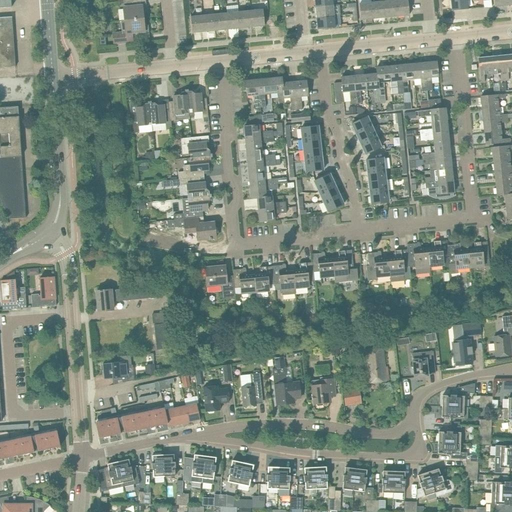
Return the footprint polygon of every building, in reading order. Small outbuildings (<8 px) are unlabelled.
[(145,0),(138,0),(123,2),(124,8),(123,8),(125,21),(143,19),(142,12),(147,12),(145,0)] [(395,0),(383,2),(384,18),(396,16),(395,0)] [(407,0),(398,0),(395,0),(396,16),(409,15),(407,0)] [(468,9),(466,0),(450,0),(451,11),(468,9)] [(384,18),(383,2),(371,3),(372,19),(384,18)] [(372,19),(371,3),(359,4),(360,20),(372,19)] [(334,16),(333,5),(315,7),(316,18),(334,16)] [(263,10),(250,11),(252,27),(264,26),(263,10)] [(252,27),(250,11),(239,12),(240,28),(252,27)] [(239,12),(226,13),(228,29),(240,28),(239,12)] [(226,13),(215,14),(216,30),(228,29),(226,13)] [(215,14),(203,16),(204,32),(216,30),(215,14)] [(204,32),(203,16),(190,17),(192,33),(204,32)] [(335,27),(334,16),(316,18),(317,29),(335,27)] [(0,67),(5,67),(15,67),(12,17),(0,17),(0,67)] [(143,19),(125,21),(126,32),(113,33),(114,44),(133,43),(133,39),(149,37),(148,25),(143,25),(143,19)] [(511,55),(503,56),(505,80),(509,80),(509,72),(511,71),(511,55)] [(503,56),(491,57),(492,74),(500,73),(501,81),(505,80),(503,56)] [(492,74),(491,57),(478,58),(480,83),(486,82),(485,74),(492,74)] [(424,63),(427,91),(432,90),(431,78),(438,77),(436,62),(424,63)] [(424,63),(412,64),(414,80),(414,86),(420,86),(421,91),(427,91),(424,63)] [(412,64),(400,65),(403,94),(408,94),(406,81),(414,80),(412,64)] [(403,94),(400,65),(388,67),(389,82),(396,82),(397,95),(403,94)] [(389,82),(388,67),(376,68),(377,74),(379,96),(384,96),(383,83),(389,82)] [(377,74),(364,75),(366,91),(373,90),(374,103),(380,102),(379,96),(377,74)] [(366,91),(364,75),(352,76),(355,105),(361,104),(360,91),(366,91)] [(355,105),(352,76),(341,77),(342,93),(349,92),(350,104),(349,105),(350,105),(355,105)] [(284,99),(282,83),(281,77),(269,78),(271,94),(277,93),(278,106),(284,106),(283,99),(284,99)] [(271,94),(269,78),(257,80),(260,108),(265,107),(264,94),(271,94)] [(260,108),(257,80),(245,81),(247,96),(253,95),(255,108),(260,108)] [(306,81),(293,82),(296,110),(302,109),(301,97),(308,96),(306,81)] [(293,82),(282,83),(284,99),(290,98),(291,111),(296,110),(293,82)] [(193,116),(192,112),(202,111),(202,118),(208,117),(206,98),(201,99),(201,93),(194,94),(192,92),(192,89),(186,90),(189,116),(193,116)] [(189,116),(186,90),(181,90),(181,93),(179,96),(173,96),(173,101),(168,102),(169,110),(171,129),(171,121),(176,121),(175,114),(184,113),(185,117),(189,116)] [(482,109),(499,107),(498,99),(506,99),(505,94),(480,96),(482,109)] [(440,99),(428,100),(428,101),(429,107),(441,106),(440,99)] [(151,121),(149,101),(144,102),(144,105),(142,107),(136,108),(136,113),(131,114),(133,133),(139,132),(138,126),(148,125),(147,121),(151,121)] [(155,101),(149,101),(151,121),(155,120),(156,124),(165,123),(166,130),(171,129),(169,110),(164,110),(164,105),(157,106),(155,104),(155,101)] [(0,167),(22,166),(18,106),(0,107),(0,167)] [(499,107),(482,109),(483,121),(508,119),(508,118),(507,115),(499,116),(499,107)] [(431,122),(447,121),(445,108),(417,111),(417,117),(430,116),(431,122)] [(356,135),(372,127),(367,117),(351,124),(356,135)] [(508,122),(508,119),(483,121),(484,133),(501,131),(500,123),(508,122)] [(447,121),(431,122),(431,129),(419,130),(419,136),(448,133),(447,121)] [(245,139),(272,136),(272,131),(260,133),(259,125),(244,127),(245,139)] [(302,140),(319,138),(318,126),(300,128),(302,140)] [(376,137),(372,127),(356,135),(360,144),(376,137)] [(501,131),(484,133),(485,145),(495,144),(510,143),(510,139),(502,140),(501,131)] [(449,145),(448,133),(419,136),(420,141),(432,140),(433,146),(449,145)] [(273,142),(272,136),(245,139),(246,151),(261,150),(261,143),(273,142)] [(193,157),(212,155),(211,150),(209,150),(206,148),(205,142),(200,143),(200,137),(181,139),(181,146),(188,145),(189,155),(192,154),(193,157)] [(376,137),(360,144),(365,154),(381,147),(376,137)] [(321,148),(319,138),(302,140),(303,151),(321,148)] [(449,145),(433,146),(434,153),(421,154),(421,159),(450,156),(449,145)] [(493,160),(510,158),(509,150),(511,149),(511,145),(491,147),(493,160)] [(404,146),(400,146),(396,147),(396,152),(401,151),(402,167),(406,166),(404,146)] [(322,160),(321,148),(303,151),(304,162),(322,160)] [(261,150),(246,151),(247,163),(275,160),(274,155),(262,156),(261,150)] [(190,163),(190,166),(183,166),(184,173),(178,173),(179,180),(184,179),(200,177),(204,177),(203,170),(208,170),(208,164),(210,161),(212,161),(212,155),(193,157),(193,162),(190,163)] [(450,156),(421,159),(422,165),(435,164),(435,170),(451,169),(450,156)] [(367,171),(384,169),(383,158),(365,160),(367,171)] [(511,166),(510,158),(493,160),(494,172),(511,169),(511,166)] [(280,160),(275,160),(247,163),(248,175),(263,173),(263,167),(275,166),(280,166),(280,160)] [(323,170),(322,160),(304,162),(305,172),(323,170)] [(22,166),(0,167),(0,199),(9,219),(26,218),(22,166)] [(384,169),(367,171),(368,182),(386,180),(384,169)] [(451,169),(435,170),(436,177),(424,178),(425,183),(453,180),(451,169)] [(511,174),(511,169),(494,172),(495,183),(511,181),(511,179),(511,174)] [(264,180),(263,173),(248,175),(250,187),(277,184),(277,179),(264,180)] [(318,192),(335,185),(330,174),(313,182),(318,192)] [(184,179),(179,180),(180,186),(187,185),(188,195),(192,194),(192,198),(211,196),(210,190),(208,191),(205,189),(204,182),(201,183),(200,177),(184,179)] [(386,180),(368,182),(369,193),(387,190),(386,180)] [(453,180),(425,183),(425,189),(427,188),(428,195),(433,198),(438,199),(443,199),(449,198),(454,196),(453,193),(454,193),(453,180)] [(511,181),(495,183),(496,196),(504,195),(511,194),(511,181)] [(278,190),(277,184),(250,187),(251,199),(257,198),(266,197),(272,197),(271,190),(278,190)] [(335,185),(318,192),(323,202),(339,195),(335,185)] [(387,190),(369,193),(371,204),(388,202),(387,190)] [(343,204),(339,195),(323,202),(327,212),(343,204)] [(183,213),(174,214),(174,215),(167,216),(167,220),(200,217),(200,218),(203,217),(202,211),(207,210),(207,204),(209,201),(211,201),(211,196),(192,198),(193,202),(189,203),(190,212),(183,213)] [(266,197),(257,198),(258,210),(286,207),(285,202),(272,204),(272,197),(266,197)] [(286,213),(286,207),(258,210),(259,222),(274,221),(274,214),(286,213)] [(200,217),(167,220),(167,228),(185,227),(185,231),(190,230),(191,233),(196,232),(197,240),(215,238),(214,222),(201,224),(200,218),(200,217)] [(447,245),(447,240),(434,242),(434,248),(427,249),(429,266),(429,267),(449,265),(449,264),(448,258),(447,245)] [(468,250),(469,268),(482,267),(482,261),(489,260),(487,241),(474,243),(474,249),(468,250)] [(429,266),(427,249),(420,249),(420,243),(407,244),(407,249),(408,262),(415,262),(416,274),(429,272),(429,267),(429,266)] [(460,244),(447,245),(448,258),(449,264),(455,263),(456,269),(469,268),(468,250),(461,250),(460,244)] [(408,262),(407,249),(394,251),(395,257),(388,258),(389,276),(390,282),(410,281),(408,262)] [(332,258),(334,276),(334,282),(357,280),(356,268),(353,268),(351,250),(338,251),(339,258),(332,258)] [(389,276),(388,258),(381,258),(381,252),(367,253),(368,266),(366,266),(367,281),(377,280),(377,277),(389,276)] [(334,276),(332,258),(325,259),(324,253),(311,254),(312,262),(313,272),(320,271),(320,278),(334,276)] [(300,270),(293,270),(294,288),(307,287),(307,280),(314,280),(313,272),(312,262),(299,263),(300,270)] [(285,265),(272,266),(274,284),(280,283),(281,295),(295,294),(294,288),(293,270),(286,271),(285,265)] [(234,288),(233,277),(226,277),(225,266),(205,268),(207,286),(215,285),(215,286),(220,285),(222,300),(235,299),(234,288)] [(274,284),(272,266),(259,267),(260,274),(253,274),(254,293),(275,290),(274,284)] [(254,293),(253,274),(246,275),(246,269),(232,270),(233,277),(234,288),(241,287),(241,294),(247,293),(248,298),(249,299),(255,299),(254,293)] [(56,306),(54,277),(39,278),(40,296),(38,296),(38,294),(31,295),(32,307),(31,307),(31,308),(56,306)] [(15,280),(0,281),(2,310),(27,308),(27,307),(26,307),(25,295),(18,295),(18,297),(16,297),(15,280)] [(160,285),(99,291),(96,291),(98,311),(113,310),(112,302),(161,297),(160,285)] [(150,345),(165,344),(163,319),(148,320),(150,345)] [(456,365),(458,365),(458,367),(464,366),(464,365),(472,364),(469,340),(468,336),(481,335),(480,323),(462,324),(463,336),(464,336),(464,340),(454,341),(456,365)] [(435,333),(425,334),(426,342),(436,340),(435,333)] [(511,355),(510,345),(509,335),(503,336),(501,334),(497,334),(495,336),(493,337),(495,357),(511,355)] [(383,348),(364,350),(367,383),(389,381),(387,367),(385,367),(383,348)] [(428,374),(435,373),(432,352),(419,353),(420,360),(412,360),(414,378),(428,376),(428,374)] [(126,377),(127,382),(134,381),(134,375),(128,375),(127,365),(131,365),(130,355),(110,357),(111,363),(103,364),(104,379),(126,377)] [(275,358),(276,368),(284,367),(283,357),(275,358)] [(223,381),(232,380),(231,364),(222,365),(223,381)] [(145,366),(146,376),(154,375),(153,365),(145,366)] [(193,373),(196,379),(202,376),(199,370),(193,373)] [(241,387),(242,397),(243,407),(256,405),(256,401),(262,400),(261,390),(259,373),(250,374),(251,386),(241,387)] [(335,396),(333,379),(326,379),(325,377),(321,378),(320,380),(319,380),(319,385),(311,386),(312,396),(312,400),(313,400),(313,404),(316,404),(317,406),(322,406),(323,403),(329,403),(328,397),(335,396)] [(167,384),(166,380),(158,382),(159,386),(160,386),(160,390),(166,389),(165,384),(167,384)] [(299,382),(275,385),(277,405),(294,403),(293,398),(300,398),(299,388),(299,382)] [(474,393),(475,382),(456,387),(457,387),(457,392),(474,393)] [(203,388),(204,402),(205,412),(208,411),(209,413),(213,413),(214,411),(220,410),(219,403),(229,402),(228,392),(227,388),(217,389),(217,386),(203,388)] [(361,403),(359,393),(343,395),(345,405),(361,403)] [(442,406),(464,407),(464,396),(456,396),(456,395),(450,395),(442,395),(442,406)] [(184,399),(185,406),(189,422),(200,420),(198,410),(200,409),(199,403),(196,404),(195,404),(194,397),(184,399)] [(189,422),(185,406),(175,408),(178,424),(189,422)] [(464,407),(442,406),(441,417),(449,417),(449,418),(455,418),(467,418),(468,407),(464,407)] [(95,423),(99,438),(120,434),(120,433),(124,432),(125,433),(167,424),(167,427),(168,426),(164,408),(95,423)] [(175,408),(165,410),(164,408),(168,426),(178,424),(175,408)] [(511,408),(508,409),(504,409),(503,420),(511,419),(511,432),(511,433),(511,432),(511,408)] [(0,459),(17,456),(34,452),(34,451),(38,450),(38,451),(60,446),(57,431),(0,443),(0,459)] [(438,443),(460,443),(460,432),(452,432),(452,431),(446,431),(446,432),(438,432),(438,443)] [(460,443),(438,443),(438,454),(445,454),(445,455),(451,455),(451,454),(460,454),(460,443)] [(500,457),(511,457),(511,445),(509,445),(509,446),(500,446),(500,448),(496,448),(496,457),(500,457)] [(163,455),(164,477),(175,476),(175,468),(175,462),(174,462),(174,454),(163,455)] [(164,477),(163,455),(152,455),(152,463),(152,469),(153,469),(153,477),(164,477)] [(202,478),(205,456),(194,455),(193,462),(192,462),(192,468),(191,476),(202,478)] [(205,456),(202,478),(213,479),(214,471),(215,471),(216,465),(215,465),(216,457),(205,456)] [(511,457),(500,457),(500,468),(508,468),(508,469),(511,468),(511,457)] [(118,461),(123,483),(123,487),(139,483),(137,474),(132,475),(132,472),(131,467),(130,467),(129,459),(118,461)] [(238,484),(243,463),(232,460),(230,468),(228,474),(229,474),(227,482),(238,484)] [(123,483),(118,461),(107,464),(109,472),(108,472),(109,477),(110,477),(112,485),(123,483)] [(243,463),(238,484),(237,489),(246,490),(248,489),(249,486),(251,478),(252,473),(253,465),(243,463)] [(326,466),(315,467),(316,489),(327,489),(327,480),(327,474),(326,474),(326,466)] [(278,489),(279,467),(268,467),(267,475),(267,480),(267,481),(267,489),(278,489)] [(290,468),(279,467),(278,489),(289,490),(289,481),(290,481),(290,475),(289,475),(290,468)] [(316,489),(315,467),(304,468),(304,475),(304,476),(304,481),(305,481),(305,490),(316,489)] [(353,490),(356,468),(345,467),(344,475),(343,475),(343,481),(342,489),(353,490)] [(367,470),(356,468),(353,490),(364,492),(364,505),(366,505),(366,511),(372,511),(372,500),(373,488),(365,488),(365,483),(366,483),(366,478),(367,470)] [(428,472),(435,493),(436,498),(449,493),(451,493),(453,491),(454,489),(454,487),(454,485),(453,483),(451,482),(449,481),(447,480),(445,481),(443,481),(441,476),(438,468),(428,472)] [(393,493),(394,471),(383,471),(382,479),(382,484),(378,484),(377,493),(393,493)] [(394,471),(393,493),(404,493),(404,485),(405,485),(405,479),(404,479),(405,471),(394,471)] [(435,493),(428,472),(417,475),(420,483),(419,483),(421,489),(422,489),(424,496),(435,493)] [(495,493),(511,493),(511,482),(510,482),(504,482),(500,482),(500,480),(492,479),(491,493),(495,493)] [(511,493),(495,493),(494,510),(503,510),(503,505),(509,505),(509,504),(511,504),(511,493)] [(0,511),(17,511),(17,504),(8,504),(8,497),(10,497),(10,496),(3,497),(0,497),(0,511)] [(17,511),(43,511),(49,506),(50,507),(50,506),(45,502),(38,499),(31,497),(24,496),(24,497),(26,497),(26,504),(17,504),(17,511)]
